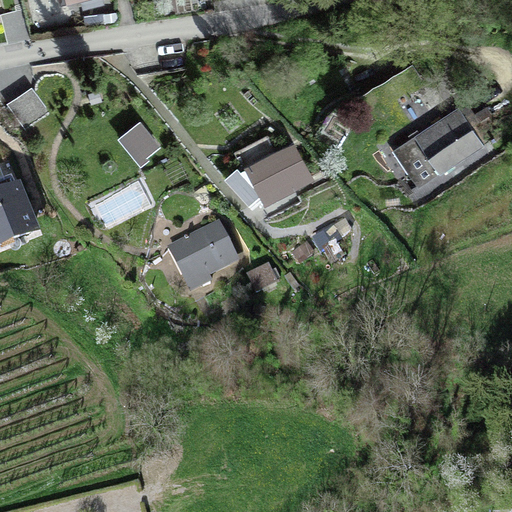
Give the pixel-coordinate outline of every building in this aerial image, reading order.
[(31,89),(9,106),(27,129),(49,112),(31,89)] [(392,149),(418,187),(484,144),(458,105),(392,149)] [(120,136),(138,160),(158,144),(139,121),(120,136)] [(311,178),(293,143),(247,167),(265,202),(311,178)] [(0,244),(32,231),(11,180),(0,184),(0,244)] [(199,275),(235,257),(219,224),(188,239),(187,237),(185,238),(186,240),(181,243),(189,259),(178,265),(189,288),(202,282),(199,275)] [(334,228),(313,239),(320,251),(340,239),(334,228)] [(256,290),(275,281),(268,267),(249,277),(256,290)]
